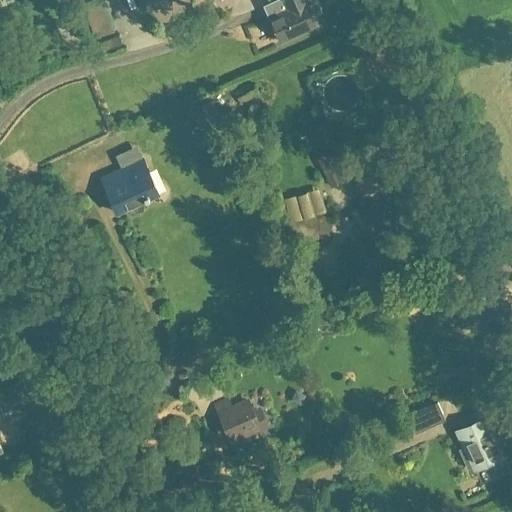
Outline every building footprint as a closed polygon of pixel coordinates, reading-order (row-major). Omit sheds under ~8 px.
[(269,19),(281,44),(318,27),(305,0),(286,0),(290,9),(269,19)] [(208,126),(221,120),(216,111),(204,117),(208,126)] [(329,153),(317,159),(331,188),(343,182),(329,153)] [(373,170),(383,191),(373,196),(374,198),(364,203),(379,231),(394,223),(397,229),(404,231),(416,225),(419,218),(409,198),(403,201),(395,185),(393,180),(400,176),(399,174),(403,172),(397,158),(373,170)] [(143,159),(101,179),(117,214),(159,195),(143,159)] [(282,334),(274,339),(279,348),(287,343),(282,334)] [(492,398),(511,388),(511,386),(507,376),(486,386),(492,398)] [(429,429),(460,414),(451,395),(420,409),(429,429)] [(227,403),(217,408),(232,442),(259,429),(247,403),(230,411),(227,403)] [(490,407),(471,416),(475,424),(457,432),(465,449),(460,451),(469,471),(474,469),(475,471),(503,458),(490,429),(498,425),(490,407)]
